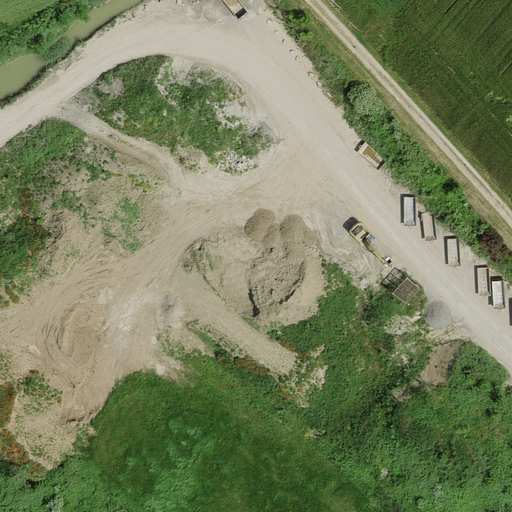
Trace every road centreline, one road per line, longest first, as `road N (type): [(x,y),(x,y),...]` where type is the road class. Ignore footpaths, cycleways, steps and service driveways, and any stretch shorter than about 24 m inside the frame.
road 1 (track): [(511,354),(365,221),(314,145),(281,54),(249,21),(199,8),(149,17),(0,138)]
road 2 (track): [(511,219),(313,0)]
